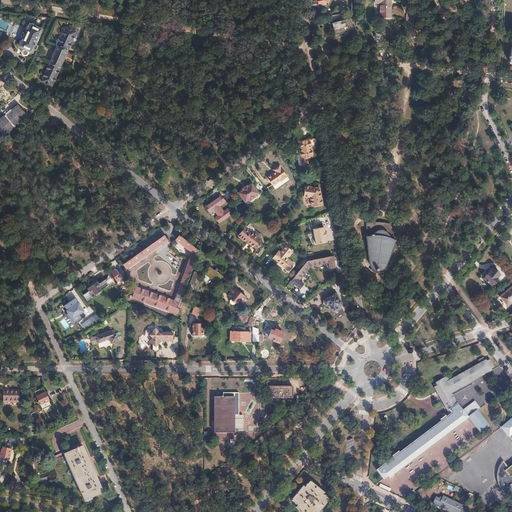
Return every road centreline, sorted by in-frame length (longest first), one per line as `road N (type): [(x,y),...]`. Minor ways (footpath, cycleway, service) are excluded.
road 1 (track): [(0,334),(384,61)]
road 2 (residential): [(0,67),(358,359)]
road 3 (residential): [(308,48),(0,1)]
road 4 (residential): [(308,48),(368,353)]
road 5 (track): [(345,238),(358,214),(388,201),(414,40),(469,0)]
road 6 (residential): [(354,369),(65,368)]
road 7 (track): [(484,106),(443,233),(412,290),(365,344)]
road 8 (unknown): [(365,344),(347,350),(338,384),(277,443),(169,511)]
road 9 (unclassified): [(356,378),(253,476),(188,511)]
road 10 (unknown): [(0,157),(43,122),(71,85),(97,0)]
road 11 (track): [(65,368),(0,214)]
road 12 (residential): [(127,511),(65,368)]
